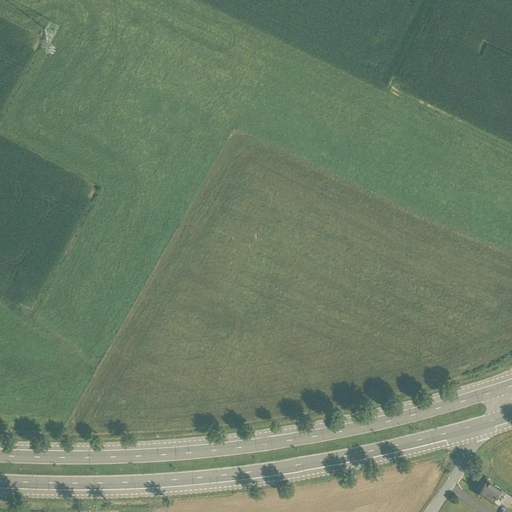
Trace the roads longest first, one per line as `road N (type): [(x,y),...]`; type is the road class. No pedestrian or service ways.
road 1 (primary): [(511,381),(279,438),(133,452),(0,451)]
road 2 (primary): [(0,477),(173,475),(283,463),(491,416)]
